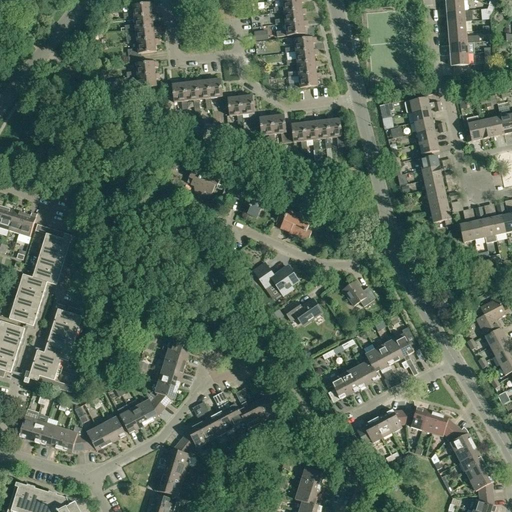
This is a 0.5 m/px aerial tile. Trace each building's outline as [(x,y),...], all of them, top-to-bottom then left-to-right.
[(286,0),(283,1),(283,7),(273,9),(274,14),(284,12),(302,10),(301,3),(304,3),(304,0),(286,0)] [(446,2),(447,13),(464,12),(464,9),(466,8),(466,3),(464,4),(463,0),(462,0),(447,0),(448,2),(446,2)] [(124,20),(134,18),(152,16),(151,9),(154,9),(153,6),(154,6),(154,4),(150,4),(132,6),(133,13),(123,14),(124,20)] [(275,26),(285,24),(303,22),(303,15),(305,15),(305,12),(306,12),(306,10),(302,10),(284,12),(285,19),(275,20),(275,26)] [(447,13),(448,24),(465,22),(472,22),(471,11),(464,12),(447,13)] [(125,26),(125,28),(125,31),(135,30),(153,28),(152,21),(155,21),(155,18),(156,18),(155,15),(152,16),(134,18),(135,25),(125,26)] [(303,22),(285,24),(286,31),(276,32),(277,38),(287,36),(287,37),(305,34),(304,27),(307,27),(306,24),(307,24),(307,21),(303,22)] [(448,34),(466,33),(465,22),(448,24),(448,34)] [(127,43),(137,42),(155,40),(154,33),(156,33),(156,30),(157,30),(157,27),(153,28),(135,30),(136,37),(126,38),(127,43)] [(254,32),(255,42),(269,40),(267,31),(254,32)] [(448,34),(449,45),(467,44),(480,43),(480,37),(466,38),(466,33),(448,34)] [(285,54),(296,53),(313,50),(313,44),(315,43),(315,41),(316,41),(316,38),(312,38),(294,40),(295,48),(285,49),(285,54)] [(158,39),(155,40),(137,42),(138,49),(127,50),(129,62),(141,60),(141,54),(156,52),(155,45),(158,45),(158,42),(159,42),(158,39)] [(449,45),(450,56),(468,54),(467,44),(449,45)] [(313,50),(296,53),(296,60),(286,61),(287,66),(297,65),(315,62),(314,56),(317,55),(316,53),(317,53),(317,50),(313,50)] [(468,54),(450,56),(451,67),(469,66),(468,54)] [(127,78),(137,77),(155,75),(154,68),(157,68),(157,65),(158,65),(157,62),(154,63),(153,62),(136,64),(137,72),(126,73),(127,78)] [(288,78),(298,77),(316,74),(315,68),(318,67),(318,65),(319,65),(319,62),(315,62),(297,65),(298,72),(288,73),(288,78)] [(155,75),(137,77),(138,84),(128,85),(128,90),(139,89),(156,87),(156,80),(158,80),(158,77),(159,77),(159,74),(155,75)] [(290,90),(293,90),(300,89),(318,87),(317,79),(320,79),(319,77),(320,76),(320,74),(316,74),(298,77),(299,83),(289,85),(290,90)] [(223,98),(220,80),(213,80),(213,78),(210,78),(210,77),(207,77),(208,81),(210,99),(217,98),(218,108),(224,108),(222,98),(223,98)] [(212,109),(210,99),(208,81),(201,82),(201,79),(198,79),(198,78),(196,79),(196,82),(198,100),(205,100),(206,110),(212,109)] [(200,114),(198,100),(196,82),(189,83),(189,81),(186,81),(186,80),(184,80),(184,84),(187,102),(193,101),(195,114),(200,114)] [(188,112),(187,102),(184,84),(177,85),(177,82),(174,82),(174,81),(172,82),(172,85),(174,103),(181,102),(183,112),(188,112)] [(118,91),(119,99),(129,98),(128,90),(118,91)] [(240,98),(242,115),(249,115),(250,125),(255,124),(254,114),(252,96),(245,97),(244,94),(242,95),(242,94),(239,94),(240,98)] [(243,126),(242,115),(240,98),(233,99),(233,96),(230,96),(230,95),(227,95),(228,99),(227,99),(229,117),(237,116),(238,126),(243,126)] [(412,114),(429,110),(427,99),(405,104),(407,115),(412,114)] [(379,107),(382,118),(391,116),(388,105),(379,107)] [(412,114),(414,124),(432,120),(429,110),(412,114)] [(503,136),(511,134),(511,125),(510,116),(509,110),(498,112),(499,119),(503,136)] [(272,117),(274,135),(281,134),(282,144),(293,143),(292,130),(286,131),(284,116),(277,117),(276,114),(274,114),(274,113),(271,113),(272,117)] [(275,145),(274,135),(272,117),(265,118),(265,115),(262,116),(262,114),(259,115),(260,119),(259,119),(261,136),(269,136),(270,146),(271,146),(272,151),(276,151),(275,145)] [(347,138),(342,139),(342,137),(340,119),(333,120),(332,118),(330,118),(330,117),(327,117),(327,121),(330,139),(337,138),(338,148),(345,147),(347,153),(350,152),(347,138)] [(331,149),(330,139),(327,121),(321,122),(320,119),(318,119),(318,118),(315,119),(315,122),(318,140),(325,139),(326,149),(331,149)] [(499,119),(489,121),(493,138),(503,136),(499,119)] [(318,140),(315,122),(309,123),(308,120),(306,121),(306,120),(303,120),(303,124),(306,142),(313,141),(314,151),(319,150),(318,140)] [(432,120),(414,124),(416,135),(434,131),(432,120)] [(307,152),(306,142),(303,124),(297,125),(296,122),(294,122),(294,121),(291,121),(292,125),(291,125),(292,130),(293,143),(301,142),(302,152),(307,152)] [(489,121),(478,123),(482,141),(493,138),(489,121)] [(470,137),(466,138),(467,144),(482,141),(478,123),(467,126),(470,137)] [(416,135),(419,145),(436,141),(434,131),(416,135)] [(438,152),(436,141),(419,145),(421,156),(438,152)] [(419,161),(421,172),(439,168),(436,157),(419,161)] [(421,172),(424,182),(441,178),(439,168),(421,172)] [(191,176),(189,179),(187,184),(191,185),(190,187),(198,190),(196,196),(209,202),(215,188),(217,189),(224,192),(222,196),(227,198),(231,187),(220,182),(214,179),(209,177),(209,176),(194,169),(191,176)] [(424,182),(426,193),(443,189),(441,178),(424,182)] [(408,185),(401,187),(402,194),(409,192),(408,185)] [(256,220),(265,199),(239,187),(234,200),(243,204),(239,212),(256,220)] [(426,193),(428,203),(446,199),(443,189),(426,193)] [(428,203),(430,214),(448,210),(446,199),(428,203)] [(15,213),(4,210),(0,223),(0,229),(9,232),(15,213)] [(448,210),(430,214),(433,225),(444,222),(445,226),(451,225),(448,210)] [(298,238),(305,241),(306,242),(307,241),(308,240),(309,240),(311,234),(307,232),(311,223),(289,212),(288,214),(281,212),(276,224),(282,227),(280,231),(289,234),(288,237),(297,240),(298,238)] [(19,236),(25,216),(15,213),(9,232),(19,236)] [(511,214),(511,215),(501,217),(505,235),(511,233),(511,214)] [(36,219),(25,216),(19,236),(29,239),(36,219)] [(501,217),(491,219),(495,237),(505,235),(501,217)] [(496,242),(495,237),(491,219),(480,222),(484,239),(485,239),(486,244),(496,242)] [(480,222),(470,224),(474,242),(484,239),(480,222)] [(463,244),(474,242),(470,224),(455,227),(456,234),(460,233),(463,244)] [(36,233),(46,236),(33,279),(23,276),(10,321),(33,328),(47,285),(57,288),(72,238),(65,236),(65,235),(38,227),(36,233)] [(507,261),(500,259),(502,265),(508,267),(511,265),(511,261),(511,260),(507,261)] [(290,287),(297,282),(289,269),(274,279),(270,273),(264,263),(252,271),(265,290),(274,284),(283,298),(293,291),(290,287)] [(364,309),(377,301),(369,289),(362,293),(355,283),(342,292),(353,309),(360,304),(364,309)] [(479,309),(483,317),(496,321),(509,314),(506,308),(502,310),(497,300),(479,309)] [(304,327),(321,316),(311,302),(301,309),(297,303),(284,312),(292,324),(298,319),(304,327)] [(93,316),(68,307),(66,314),(58,311),(44,354),(38,352),(29,380),(38,383),(38,384),(71,394),(73,388),(55,383),(61,362),(69,364),(82,319),(91,322),(93,316)] [(279,310),(268,317),(268,318),(273,325),(273,324),(284,317),(279,310)] [(475,321),(484,339),(501,331),(496,321),(483,317),(475,321)] [(0,325),(0,377),(2,379),(4,373),(11,375),(25,330),(1,323),(0,325)] [(409,369),(413,367),(408,357),(419,351),(408,329),(403,332),(404,336),(394,341),(404,359),(406,364),(409,369)] [(501,331),(484,339),(489,349),(505,340),(501,331)] [(176,338),(174,343),(168,342),(167,341),(166,342),(164,344),(162,352),(168,353),(188,360),(191,349),(192,343),(176,338)] [(489,349),(494,358),(510,350),(505,340),(489,349)] [(385,346),(394,364),(404,359),(394,341),(385,346)] [(385,346),(375,351),(390,379),(394,377),(389,367),(394,364),(385,346)] [(307,349),(296,355),(300,363),(311,357),(307,349)] [(494,358),(499,368),(511,361),(511,352),(510,350),(494,358)] [(380,372),(382,376),(385,381),(390,379),(375,351),(365,356),(369,363),(375,374),(376,374),(380,372)] [(168,353),(165,364),(184,370),(188,360),(168,353)] [(511,361),(499,368),(504,378),(511,373),(511,361)] [(369,363),(359,368),(369,386),(379,380),(376,374),(375,374),(369,363)] [(165,364),(161,374),(181,380),(184,370),(165,364)] [(359,368),(350,373),(359,391),(369,386),(359,368)] [(350,373),(340,378),(350,396),(359,391),(350,373)] [(178,391),(181,380),(161,374),(158,385),(178,391)] [(329,394),(327,395),(331,403),(334,402),(338,400),(339,401),(350,396),(340,378),(330,383),(334,391),(329,394)] [(263,400),(258,403),(267,421),(278,416),(268,397),(271,396),(262,381),(257,384),(263,394),(260,396),(263,400)] [(178,391),(158,385),(155,395),(158,396),(154,401),(165,409),(172,401),(174,401),(178,391)] [(245,390),(240,393),(246,404),(251,401),(245,390)] [(40,400),(46,402),(47,398),(33,393),(32,397),(40,400)] [(242,406),(244,410),(239,413),(245,425),(247,430),(248,431),(258,426),(248,408),(246,404),(240,393),(235,395),(241,406),(242,406)] [(218,396),(223,407),(235,430),(238,435),(247,430),(245,425),(239,413),(236,406),(230,409),(227,405),(228,405),(222,394),(218,396)] [(511,402),(506,394),(499,398),(503,406),(511,402)] [(221,414),(216,417),(226,435),(235,430),(223,407),(218,396),(213,399),(219,410),(219,409),(221,414)] [(158,418),(165,409),(154,401),(151,404),(150,402),(139,407),(149,425),(159,420),(158,418)] [(139,430),(149,425),(139,407),(137,402),(127,407),(139,430)] [(258,403),(248,408),(258,426),(267,421),(258,403)] [(203,404),(199,407),(204,417),(209,415),(203,404)] [(117,412),(129,436),(139,430),(127,407),(117,412)] [(199,420),(204,417),(199,407),(194,409),(193,411),(198,419),(199,420)] [(415,411),(404,412),(406,427),(411,426),(410,429),(421,433),(427,413),(416,409),(415,411)] [(383,417),(392,435),(402,430),(401,427),(406,427),(404,412),(393,413),(393,412),(383,417)] [(421,433),(431,436),(437,416),(427,413),(421,433)] [(448,420),(437,416),(431,436),(442,439),(444,436),(448,440),(457,429),(448,421),(448,420)] [(216,417),(206,422),(216,440),(226,435),(216,417)] [(383,440),(392,435),(383,417),(373,422),(383,440)] [(30,442),(36,422),(26,419),(19,439),(30,442)] [(116,419),(107,424),(116,443),(126,437),(116,419)] [(30,442),(40,445),(46,425),(36,422),(30,442)] [(206,422),(197,427),(207,445),(216,440),(206,422)] [(372,446),(383,440),(373,422),(363,427),(372,446)] [(106,448),(116,443),(107,424),(97,429),(106,448)] [(51,448),(57,429),(46,425),(40,445),(51,448)] [(180,443),(191,452),(195,447),(196,450),(207,445),(197,427),(187,432),(188,434),(180,443)] [(73,434),(67,432),(61,452),(72,455),(73,454),(84,453),(82,438),(82,430),(74,428),(73,434)] [(51,448),(61,452),(67,432),(57,429),(51,448)] [(97,453),(106,448),(97,429),(87,435),(88,437),(82,438),(84,453),(96,451),(97,453)] [(450,444),(455,455),(473,445),(468,435),(466,436),(457,429),(448,440),(452,443),(450,444)] [(171,451),(168,462),(188,468),(188,466),(193,468),(194,467),(196,461),(195,459),(191,458),(191,457),(188,456),(191,452),(180,443),(173,452),(171,451)] [(460,464),(478,455),(473,445),(455,455),(460,464)] [(394,462),(391,457),(388,451),(384,454),(387,460),(386,460),(388,465),(394,462)] [(460,464),(465,474),(483,465),(478,455),(460,464)] [(168,462),(164,472),(184,478),(188,468),(168,462)] [(488,474),(483,465),(465,474),(468,480),(464,482),(466,485),(470,483),(470,484),(488,474)] [(301,481),(321,487),(325,476),(305,470),(301,481)] [(164,472),(161,483),(181,489),(184,478),(164,472)] [(479,492),(480,498),(493,497),(492,485),(494,484),(488,474),(470,484),(475,493),(479,492)] [(318,497),(321,487),(301,481),(298,491),(318,497)] [(158,494),(178,500),(181,489),(161,483),(158,494)] [(453,491),(452,489),(449,483),(444,485),(447,491),(449,494),(453,491)] [(80,511),(76,504),(71,506),(67,500),(57,497),(57,496),(50,494),(49,495),(35,490),(35,489),(28,487),(28,488),(17,485),(16,489),(8,511),(80,511)] [(315,506),(318,497),(298,491),(295,502),(302,504),(315,507),(315,506)] [(157,497),(154,508),(166,511),(173,511),(176,503),(157,497)] [(477,503),(473,511),(495,511),(496,509),(494,508),(493,497),(480,498),(480,504),(477,503)]
